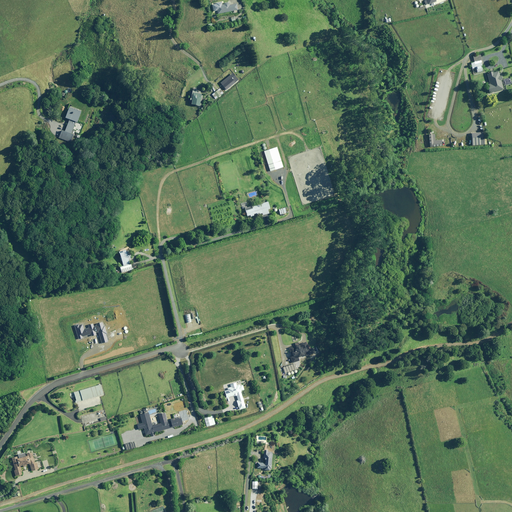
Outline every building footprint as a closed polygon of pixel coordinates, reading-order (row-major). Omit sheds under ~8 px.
[(222,4),(221,2),(215,3),(215,4),(211,5),(212,9),(213,9),(214,12),(217,11),(218,14),(234,11),(234,13),(239,12),(238,10),(237,4),(229,5),(229,2),(222,4)] [(483,71),(481,61),(474,63),(474,62),(471,63),(473,71),(476,70),(477,72),(483,71)] [(500,76),(498,70),(492,72),(492,71),(488,72),(488,73),(487,74),(489,84),(487,84),(490,93),(503,89),(500,79),(501,79),(500,76)] [(239,80),(232,71),(219,82),(226,90),(239,80)] [(192,87),(192,90),(191,98),(190,98),(190,100),(192,100),(191,104),(200,105),(202,94),(200,93),(200,91),(196,91),(196,88),(192,87)] [(81,111),(69,107),(65,117),(77,122),(81,111)] [(75,123),(69,121),(65,131),(62,130),(59,138),(71,142),(73,134),(71,134),(75,123)] [(435,140),(434,134),(428,135),(430,147),(445,145),(444,139),(435,140)] [(483,144),(482,137),(471,138),(472,145),(483,144)] [(270,209),(267,202),(250,207),(250,205),(248,206),(247,202),(241,204),(242,209),(244,208),(247,216),(250,215),(251,216),(254,215),(254,214),(256,213),(257,215),(262,213),(263,215),(269,213),(267,209),(270,209)] [(123,265),(130,263),(125,250),(119,252),(123,265)] [(130,263),(124,266),(120,267),(122,273),(132,269),(130,263)] [(92,324),(87,325),(88,328),(83,330),(82,325),(78,326),(78,324),(74,326),(76,332),(75,332),(77,338),(78,339),(82,338),(82,337),(90,334),(91,337),(96,335),(95,333),(98,332),(101,344),(107,342),(105,334),(106,334),(103,324),(102,324),(101,322),(95,324),(96,326),(93,327),(92,324)] [(294,343),(295,346),(289,348),(291,354),(289,354),(292,363),(299,361),(298,358),(304,355),(305,356),(314,353),(312,348),(308,349),(306,342),(299,345),(298,342),(294,343)] [(297,369),(295,363),(282,368),(284,373),(297,369)] [(237,385),(236,383),(230,385),(231,387),(227,388),(228,390),(224,391),(226,398),(233,396),(236,395),(238,400),(236,401),(239,410),(246,407),(241,391),(244,390),(242,385),(239,386),(239,384),(237,385)] [(75,403),(76,402),(103,394),(100,384),(73,392),(76,401),(75,401),(75,403)] [(140,411),(141,414),(140,415),(142,423),(137,425),(138,430),(144,428),(145,435),(150,434),(151,437),(155,436),(154,433),(169,429),(184,425),(181,416),(167,420),(165,412),(158,414),(160,423),(152,426),(148,412),(147,413),(145,408),(142,409),(143,410),(140,411)] [(215,424),(213,416),(204,418),(207,427),(215,424)] [(133,441),(124,444),(124,446),(123,446),(123,447),(122,447),(122,448),(122,449),(123,449),(123,450),(124,450),(125,450),(125,449),(125,451),(135,448),(133,441)] [(263,456),(264,456),(264,459),(265,460),(265,463),(257,462),(257,468),(264,468),(264,470),(270,470),(270,467),(272,452),(267,451),(268,450),(264,450),(263,456)] [(40,455),(33,457),(32,452),(27,453),(28,456),(26,456),(25,453),(17,455),(18,458),(18,459),(17,456),(12,458),(15,470),(14,470),(16,476),(22,474),(20,466),(23,465),(23,467),(27,466),(27,464),(29,463),(31,471),(38,469),(38,468),(43,467),(41,460),(38,461),(37,458),(41,457),(40,455)]
